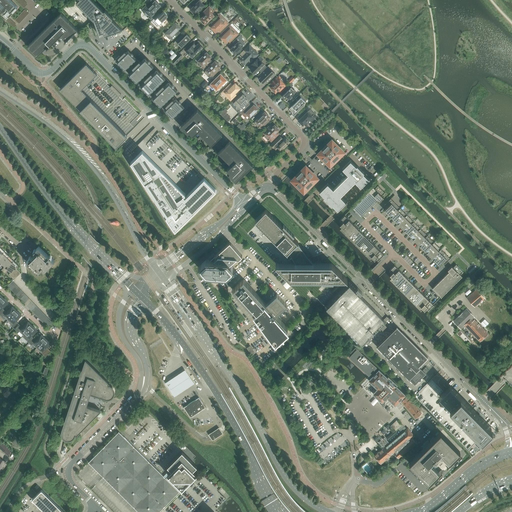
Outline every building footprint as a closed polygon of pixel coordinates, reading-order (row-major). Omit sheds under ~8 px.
[(0,0),(0,8),(4,13),(2,15),(7,19),(9,17),(12,13),(13,14),(15,12),(14,11),(18,7),(12,2),(10,0),(0,0)] [(113,17),(105,9),(105,10),(106,11),(105,12),(93,0),(78,0),(76,2),(94,20),(100,36),(99,33),(103,32),(105,36),(122,29),(111,18),(112,17),(113,18),(113,17)] [(194,6),(191,9),(192,10),(192,11),(193,13),(194,13),(195,14),(198,11),(199,11),(201,9),(201,8),(204,5),(201,2),(203,0),(202,0),(196,0),(192,4),(194,6)] [(151,6),(149,3),(142,10),(145,12),(144,13),(144,14),(148,17),(149,16),(151,18),(158,12),(155,10),(159,6),(159,5),(156,1),(156,2),(155,2),(151,6)] [(201,21),(203,23),(204,23),(205,24),(208,21),(209,21),(211,19),(210,18),(213,15),(211,13),(213,11),(209,7),(204,12),(206,14),(201,19),(202,20),(201,21)] [(166,18),(168,16),(163,11),(161,13),(160,12),(150,22),(160,31),(164,27),(165,28),(170,23),(166,18)] [(61,13),(27,46),(37,56),(46,46),(47,47),(47,48),(60,35),(66,40),(64,42),(65,42),(78,29),(61,13)] [(228,23),(220,15),(211,23),(214,25),(211,28),(216,32),(218,30),(220,32),(228,23)] [(17,25),(9,18),(7,21),(14,28),(17,25)] [(175,32),(180,27),(176,23),(173,25),(172,24),(168,28),(169,29),(165,33),(172,41),(178,35),(175,32)] [(238,34),(230,25),(221,33),(223,36),(221,38),(226,42),(228,40),(230,42),(238,34)] [(179,44),(182,47),(191,38),(187,34),(185,36),(182,34),(173,43),(177,46),(179,44)] [(240,35),(233,42),(235,44),(230,49),(234,54),(237,52),(238,53),(242,49),(241,48),(243,46),(243,45),(245,43),(241,39),(242,38),(240,35)] [(194,56),(203,47),(199,43),(190,52),(194,56)] [(240,59),(244,64),(249,60),(251,62),(259,55),(249,46),(240,55),(242,57),(240,59)] [(169,81),(164,86),(163,85),(157,91),(154,89),(165,77),(162,74),(161,72),(160,72),(157,69),(152,74),(151,73),(145,79),(142,77),(153,65),(150,62),(151,62),(149,60),(148,60),(145,57),(140,62),(139,61),(133,67),(130,64),(136,58),(133,55),(134,55),(133,54),(132,53),(131,53),(128,50),(126,53),(125,52),(120,57),(119,56),(116,59),(117,61),(117,62),(125,70),(126,69),(129,73),(128,74),(137,82),(138,81),(141,85),(140,86),(149,94),(149,93),(153,97),(152,98),(160,106),(161,105),(165,109),(164,110),(172,118),(184,107),(181,103),(179,101),(179,102),(176,98),(173,101),(172,100),(169,103),(166,100),(177,89),(174,86),(173,84),(172,84),(169,81)] [(171,50),(169,52),(172,55),(169,58),(172,61),(177,56),(171,50)] [(207,53),(202,57),(200,55),(195,60),(197,62),(196,63),(200,67),(201,66),(203,68),(211,61),(209,59),(211,57),(210,56),(208,53),(207,53)] [(172,61),(175,64),(183,57),(179,54),(172,61)] [(263,59),(260,56),(251,65),(252,67),(250,69),(255,74),(258,70),(261,72),(266,67),(261,61),(263,59)] [(212,62),(205,69),(206,70),(204,72),(209,77),(211,75),(213,77),(220,70),(218,68),(220,66),(219,65),(219,64),(217,62),(216,63),(215,62),(213,63),(212,62)] [(143,119),(139,114),(123,99),(122,100),(119,96),(119,97),(110,88),(110,87),(86,63),(60,89),(116,146),(143,119)] [(259,75),(261,77),(259,79),(260,80),(260,81),(261,82),(262,82),(263,83),(265,81),(267,83),(268,82),(269,82),(270,81),(270,80),(275,74),(268,67),(259,75),(259,76),(259,75)] [(219,79),(217,77),(211,83),(215,88),(217,85),(219,88),(222,85),(223,86),(226,84),(224,82),(227,80),(223,76),(219,79)] [(278,90),(279,92),(280,92),(287,85),(285,83),(286,82),(282,77),(281,78),(279,76),(271,84),(273,86),(271,88),(272,89),(274,92),(275,92),(276,92),(278,90)] [(229,85),(222,92),(225,95),(227,94),(230,97),(233,95),(235,96),(239,92),(237,90),(240,88),(235,83),(231,87),(229,85)] [(291,96),(296,92),(290,86),(293,84),(291,83),(284,89),(286,92),(282,96),(286,101),(289,98),(290,100),(292,97),(291,96)] [(121,94),(112,85),(110,87),(110,88),(119,97),(119,96),(121,94)] [(240,109),(243,106),(247,102),(244,98),(246,96),(243,94),(240,96),(239,95),(236,98),(237,99),(234,103),(240,109)] [(299,95),(300,94),(292,102),(294,104),(289,109),(292,112),(293,117),(305,105),(303,104),(306,102),(299,95)] [(241,113),(245,117),(247,115),(250,117),(253,114),(254,115),(257,113),(255,111),(258,109),(254,105),(250,108),(248,106),(241,113)] [(305,123),(307,126),(316,116),(308,107),(298,117),(300,119),(298,121),(303,125),(305,123)] [(197,131),(211,144),(209,146),(210,146),(222,134),(198,109),(180,126),(189,135),(189,134),(188,133),(189,132),(193,135),(197,131)] [(256,121),(254,123),(258,128),(260,126),(262,127),(269,120),(268,118),(269,117),(268,116),(269,115),(266,113),(265,112),(263,114),(262,112),(254,120),(256,121)] [(264,136),(268,140),(269,139),(271,141),(279,134),(276,131),(279,129),(278,129),(279,129),(275,125),(275,126),(274,125),(272,127),(270,125),(263,133),(265,135),(264,136)] [(271,145),(274,148),(276,150),(278,147),(281,150),(284,147),(284,148),(287,145),(290,142),(285,138),(283,140),(280,136),(271,145)] [(339,157),(339,156),(344,152),(332,140),(327,145),(326,145),(325,146),(324,147),(323,148),(323,149),(318,154),(330,166),(330,165),(335,161),(336,160),(337,159),(338,158),(339,157)] [(219,152),(231,165),(227,169),(230,173),(229,174),(227,173),(236,182),(253,165),(229,141),(217,154),(219,152)] [(187,195),(143,150),(137,156),(131,162),(175,230),(216,190),(204,178),(187,195)] [(318,154),(306,166),(317,178),(322,183),(334,170),(330,165),(330,166),(318,154)] [(348,174),(333,189),(327,183),(319,191),(324,196),(324,197),(332,205),(338,210),(346,202),(340,196),(355,181),(361,187),(369,179),(363,173),(364,172),(357,165),(356,166),(350,160),(342,168),(348,174)] [(197,175),(199,173),(191,165),(189,167),(197,175)] [(313,182),(317,178),(306,166),(301,171),(300,171),(299,172),(298,173),(297,174),(297,175),(292,179),(304,191),(308,187),(309,187),(310,186),(311,185),(312,184),(312,183),(313,182)] [(352,208),(353,208),(361,216),(361,217),(361,216),(366,211),(371,206),(372,206),(376,201),(377,201),(376,201),(376,200),(377,199),(378,199),(379,201),(380,201),(383,198),(383,197),(382,196),(384,193),(385,193),(384,193),(378,186),(377,186),(375,189),(373,187),(363,197),(362,197),(362,198),(358,202),(357,202),(357,203),(353,207),(352,207),(352,208)] [(384,210),(385,210),(389,215),(390,216),(390,215),(391,216),(391,217),(400,208),(399,207),(398,206),(391,199),(390,199),(384,205),(384,206),(386,208),(385,210),(384,210)] [(407,215),(406,214),(405,214),(405,213),(400,208),(391,217),(396,222),(397,222),(398,223),(398,224),(407,215)] [(283,226),(270,214),(266,210),(255,220),(287,253),(288,253),(288,252),(289,251),(296,263),(276,263),(275,263),(291,279),(292,279),(291,279),(347,279),(331,263),(331,264),(313,263),(297,243),(298,242),(293,237),(294,236),(284,225),(283,225),(283,226)] [(345,215),(344,215),(344,216),(340,220),(339,220),(339,221),(340,221),(341,223),(340,224),(340,225),(342,226),(340,228),(345,233),(354,225),(354,224),(349,220),(349,219),(345,216),(345,215)] [(413,222),(413,221),(412,220),(407,215),(398,224),(403,229),(404,229),(405,230),(405,231),(414,222),(413,222)] [(420,229),(419,228),(419,227),(414,222),(405,231),(410,236),(411,236),(412,237),(411,237),(412,238),(420,229),(420,228),(420,229)] [(359,230),(358,228),(354,225),(345,233),(345,234),(350,238),(350,239),(359,230)] [(413,239),(418,244),(427,235),(422,230),(421,229),(420,229),(412,238),(412,237),(413,238),(413,239)] [(364,235),(359,230),(350,239),(355,243),(355,244),(364,235)] [(369,240),(368,239),(364,235),(355,244),(356,244),(360,249),(369,240)] [(429,237),(427,236),(427,235),(418,244),(419,245),(419,244),(420,245),(420,246),(425,251),(434,242),(429,237)] [(374,245),(369,240),(360,249),(361,249),(365,254),(374,245)] [(205,275),(220,276),(227,276),(235,269),(230,263),(235,258),(239,259),(242,255),(230,242),(215,256),(214,257),(213,257),(212,257),(212,258),(211,258),(211,259),(212,259),(210,260),(206,260),(198,267),(205,275)] [(435,244),(434,243),(434,242),(425,251),(426,251),(427,252),(427,253),(432,258),(441,249),(440,249),(436,244),(435,244)] [(379,260),(383,256),(383,255),(384,254),(383,254),(380,250),(379,250),(374,245),(365,254),(366,254),(370,259),(371,259),(373,257),(374,259),(375,259),(376,258),(378,260),(379,260)] [(31,256),(26,261),(27,262),(27,263),(37,272),(41,267),(44,269),(44,270),(54,261),(55,260),(50,255),(49,256),(44,251),(40,247),(39,246),(34,251),(35,252),(36,253),(32,257),(31,256)] [(442,251),(441,249),(432,258),(433,258),(434,259),(433,259),(434,260),(439,265),(441,263),(443,265),(444,265),(450,259),(450,258),(443,251),(442,251)] [(5,251),(0,256),(0,261),(2,263),(9,256),(5,251)] [(4,268),(2,270),(3,271),(14,260),(9,256),(2,263),(5,267),(4,268)] [(14,260),(3,271),(4,273),(7,270),(8,269),(11,273),(9,275),(14,280),(20,273),(21,273),(16,268),(19,265),(15,261),(14,260)] [(441,297),(446,292),(447,292),(447,291),(451,287),(452,287),(452,286),(456,282),(457,281),(462,277),(462,276),(460,275),(463,272),(463,271),(456,265),(456,264),(456,265),(453,267),(452,266),(451,266),(448,269),(448,270),(450,271),(448,273),(448,272),(448,273),(443,278),(442,278),(438,283),(437,283),(433,288),(432,288),(433,288),(441,297)] [(390,274),(390,275),(392,276),(390,278),(390,279),(395,283),(395,284),(404,275),(399,270),(399,269),(398,269),(395,266),(395,265),(394,265),(394,266),(389,270),(389,271),(391,273),(390,274)] [(409,280),(407,278),(404,275),(395,284),(398,286),(400,288),(400,289),(409,280)] [(244,279),(238,284),(233,289),(234,290),(277,338),(288,327),(276,315),(287,305),(287,306),(287,305),(277,294),(276,294),(277,294),(266,304),(244,279)] [(414,285),(409,280),(400,289),(405,294),(414,285)] [(357,293),(358,292),(360,294),(362,292),(357,287),(356,289),(357,290),(356,292),(355,290),(354,290),(352,287),(349,284),(326,307),(362,344),(382,324),(385,321),(383,319),(382,318),(357,293)] [(414,285),(405,294),(410,299),(419,290),(414,285)] [(467,298),(472,303),(474,306),(484,298),(477,289),(467,298)] [(419,290),(410,299),(415,304),(424,295),(419,290)] [(434,304),(433,304),(429,300),(424,295),(415,304),(416,304),(420,309),(421,309),(422,307),(424,309),(425,309),(426,308),(428,310),(433,305),(434,305),(434,304)] [(4,298),(0,301),(0,314),(5,310),(2,308),(8,302),(4,298)] [(5,310),(0,314),(2,317),(3,316),(8,320),(17,311),(12,306),(7,312),(5,310)] [(454,321),(458,325),(461,328),(464,325),(480,341),(488,334),(472,317),(474,316),(467,308),(462,313),(454,321)] [(17,311),(8,320),(12,324),(11,325),(13,328),(18,323),(16,321),(21,315),(17,311)] [(18,327),(16,330),(18,332),(19,331),(23,335),(22,336),(32,326),(28,321),(22,327),(20,325),(18,327)] [(32,326),(22,336),(29,343),(33,338),(31,336),(37,330),(32,326)] [(427,357),(406,336),(402,332),(401,332),(397,328),(392,332),(391,332),(377,346),(414,385),(426,373),(418,366),(427,357)] [(33,338),(29,343),(31,345),(32,344),(37,348),(46,339),(41,334),(36,340),(33,338)] [(46,339),(37,348),(41,352),(50,343),(46,338),(46,339)] [(336,347),(333,350),(337,354),(340,351),(342,348),(338,345),(336,347)] [(370,375),(372,377),(378,371),(376,369),(377,368),(355,348),(350,353),(352,355),(349,358),(369,376),(370,375)] [(64,438),(65,439),(66,439),(68,440),(70,439),(72,439),(73,438),(74,436),(75,435),(75,434),(77,435),(101,411),(87,406),(91,393),(92,394),(106,398),(107,398),(109,398),(111,398),(112,397),(113,395),(114,394),(114,392),(114,390),(114,389),(113,387),(111,386),(110,385),(109,385),(109,383),(85,359),(62,429),(62,431),(62,432),(62,434),(62,435),(62,436),(63,436),(63,437),(64,438)] [(194,383),(185,369),(180,372),(165,382),(174,396),(190,386),(194,383)] [(378,371),(372,377),(369,381),(378,389),(373,394),(382,402),(386,397),(395,405),(405,395),(396,386),(397,386),(388,377),(388,378),(379,370),(378,371)] [(414,396),(442,424),(468,450),(479,439),(474,433),(469,428),(467,426),(464,422),(449,408),(446,405),(438,396),(443,391),(435,383),(431,379),(414,396)] [(444,392),(439,396),(447,404),(450,407),(464,422),(468,425),(470,427),(472,429),(473,430),(475,432),(480,438),(491,427),(480,416),(480,415),(480,414),(479,414),(472,408),(450,385),(446,390),(444,392)] [(196,399),(187,405),(184,407),(184,408),(190,417),(205,407),(201,400),(199,397),(196,399)] [(421,413),(408,397),(402,401),(415,418),(421,413)] [(10,401),(6,406),(11,410),(15,404),(10,401)] [(391,426),(396,430),(401,425),(397,420),(391,426)] [(398,429),(399,430),(402,433),(406,428),(402,424),(398,429)] [(221,430),(219,428),(209,434),(210,437),(211,438),(213,440),(223,433),(221,430)] [(414,435),(408,428),(389,443),(384,437),(383,439),(382,439),(382,438),(382,439),(381,439),(381,440),(379,442),(383,448),(387,452),(391,448),(394,452),(394,453),(399,458),(417,443),(412,437),(414,435)] [(166,478),(162,475),(119,432),(88,462),(104,478),(138,511),(158,511),(179,491),(178,490),(166,478)] [(409,463),(429,483),(442,470),(441,469),(439,472),(435,467),(438,463),(438,462),(438,461),(439,461),(440,461),(444,458),(446,459),(449,462),(446,464),(447,465),(460,452),(450,442),(440,432),(409,463)] [(383,448),(374,455),(381,464),(386,460),(387,460),(388,460),(389,459),(389,457),(390,456),(394,452),(391,448),(387,452),(383,448)] [(193,470),(194,469),(197,466),(182,451),(167,466),(171,470),(167,474),(169,475),(166,478),(178,490),(181,487),(182,489),(197,474),(193,470)] [(28,493),(27,494),(31,498),(36,493),(34,491),(32,489),(28,493)] [(33,500),(38,504),(45,511),(64,511),(42,490),(41,490),(32,499),(33,500)]
